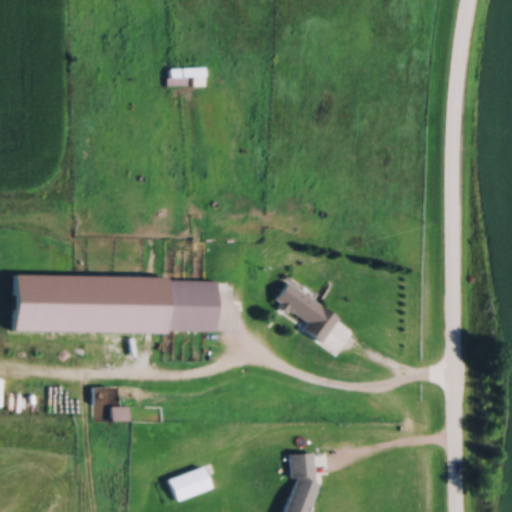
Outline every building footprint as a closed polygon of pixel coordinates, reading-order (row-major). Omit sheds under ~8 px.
[(201,73),(201,63),(165,63),(165,73),(201,73)] [(211,327),(212,276),(162,276),(161,326),(211,327)] [(318,336),(335,315),(285,276),(269,297),(318,336)] [(125,402),(108,402),(108,416),(125,416),(125,402)] [(303,511),(311,487),(309,449),(286,450),(285,453),(286,474),(290,475),(279,511),(303,511)] [(202,462),(164,475),(172,497),(210,484),(202,462)]
